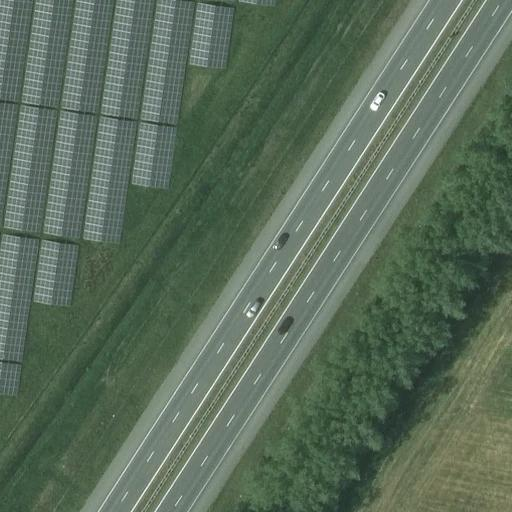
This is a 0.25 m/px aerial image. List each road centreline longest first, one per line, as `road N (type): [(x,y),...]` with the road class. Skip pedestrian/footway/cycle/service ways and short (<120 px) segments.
road 1 (motorway): [(445,0),(114,511)]
road 2 (motorway): [(173,511),(503,0)]
